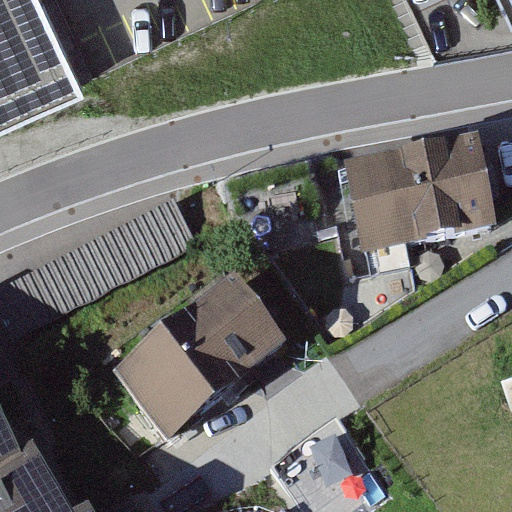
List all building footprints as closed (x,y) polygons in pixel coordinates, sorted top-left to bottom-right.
[(0,0),(0,125),(82,87),(41,0),(0,0)] [(476,154),(390,171),(406,250),(492,232),(485,199),(499,196),(494,166),(479,169),(476,154)] [(390,171),(350,179),(366,258),(406,250),(390,171)] [(167,222),(0,288),(0,300),(10,327),(182,259),(167,222)] [(237,291),(119,377),(164,438),(285,349),(257,312),(254,314),(237,291)] [(0,479),(26,466),(0,417),(0,479)] [(70,511),(42,458),(26,466),(0,479),(0,511),(70,511)]
